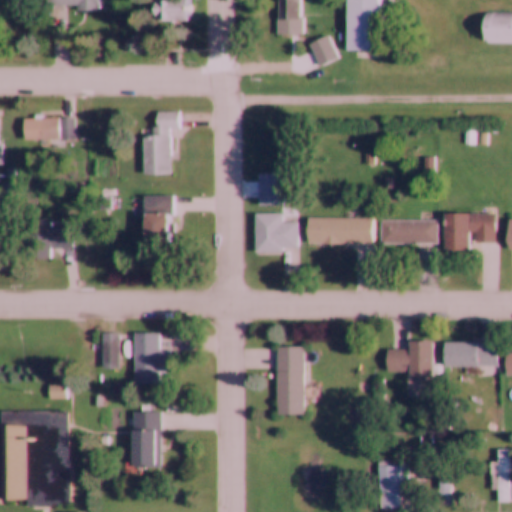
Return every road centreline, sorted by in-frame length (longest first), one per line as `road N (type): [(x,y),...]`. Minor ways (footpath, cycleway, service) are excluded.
road 1 (residential): [(231,511),(222,0)]
road 2 (residential): [(229,305),(511,305)]
road 3 (residential): [(0,303),(229,305)]
road 4 (residential): [(224,81),(0,81)]
